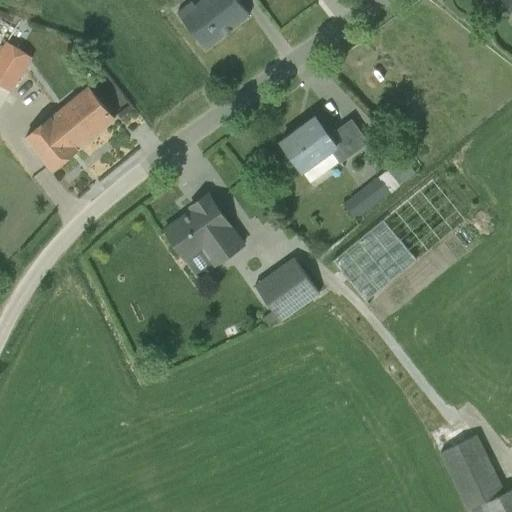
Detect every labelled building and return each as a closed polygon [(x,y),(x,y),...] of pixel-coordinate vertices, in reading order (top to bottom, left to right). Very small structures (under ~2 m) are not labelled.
[(191,2),(176,14),(204,50),(248,16),(235,0),(200,0),(194,5),(191,2)] [(511,0),(502,0),(511,11),(511,0)] [(28,55),(3,41),(0,45),(0,84),(9,90),(28,55)] [(86,87),(24,138),(50,170),(113,120),(86,87)] [(410,134),(419,126),(407,111),(398,119),(410,134)] [(280,142),(309,183),(338,163),(339,164),(368,144),(350,121),(329,136),(314,117),(280,142)] [(357,216),(397,185),(386,170),(345,201),(357,216)] [(244,246),(207,194),(189,207),(191,210),(164,230),(186,261),(200,251),(213,268),(244,246)] [(319,294),(293,258),(254,285),(272,312),(261,320),(266,327),(277,319),(280,323),(319,294)] [(443,426),(429,433),(468,511),(511,511),(511,489),(504,494),(475,437),(468,441),(462,427),(447,435),(443,426)]
